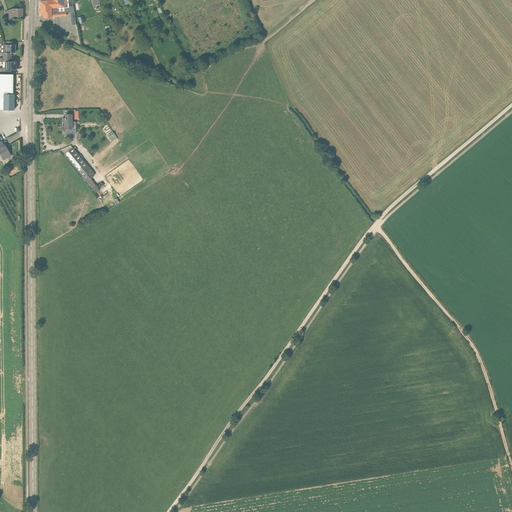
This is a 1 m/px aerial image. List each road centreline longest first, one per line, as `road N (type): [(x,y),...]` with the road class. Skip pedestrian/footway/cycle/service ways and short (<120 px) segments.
road 1 (secondary): [(32,511),(32,0)]
road 2 (track): [(375,223),(168,511)]
road 3 (track): [(375,223),(477,356),(511,469)]
road 4 (track): [(31,23),(200,91)]
road 5 (track): [(511,104),(375,223)]
road 6 (track): [(288,106),(375,223)]
